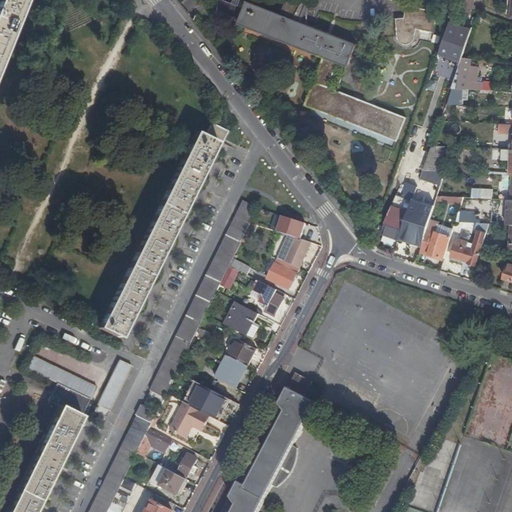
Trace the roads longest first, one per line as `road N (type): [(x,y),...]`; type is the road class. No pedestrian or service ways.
road 1 (unclassified): [(160,0),(330,221),(340,246)]
road 2 (unclassified): [(340,246),(195,511)]
road 3 (unclassified): [(511,308),(340,246)]
